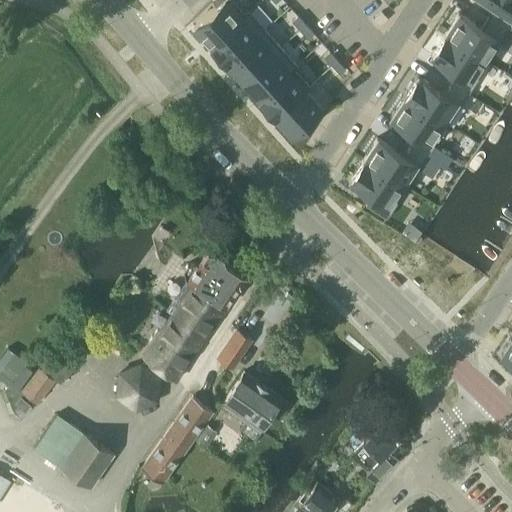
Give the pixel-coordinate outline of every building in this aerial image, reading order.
[(233,0),(222,0),(194,25),(211,44),(249,10),(249,9),(245,12),(233,0)] [(511,0),(486,0),(495,5),(488,16),(509,29),(511,24),(511,0)] [(249,10),(211,44),(212,45),(227,61),(227,62),(265,28),(249,10)] [(459,11),(445,32),(489,60),(509,29),(488,16),(482,26),(459,11)] [(298,14),(292,20),(300,29),(306,23),(298,14)] [(306,23),(300,29),(308,37),(314,32),(306,23)] [(265,28),(227,62),(243,80),(281,45),(265,28)] [(433,51),(431,53),(454,68),(448,78),(468,92),(489,60),(445,32),(445,33),(432,51),(433,51)] [(281,45),(243,80),(259,98),(297,63),(281,45)] [(330,50),(324,55),(332,64),(338,59),(330,50)] [(338,59),(332,64),(340,73),(346,68),(338,59)] [(297,63),(259,98),(260,98),(275,115),(310,84),(295,67),(298,64),(297,63)] [(405,94),(448,123),(468,92),(448,78),(441,88),(418,73),(417,75),(405,94)] [(310,84),(275,115),(292,134),(323,106),(307,88),(311,85),(310,84)] [(405,94),(391,115),(414,130),(407,140),(428,154),(434,143),(431,141),(443,121),(447,124),(448,123),(405,94)] [(378,136),(364,157),(407,185),(428,154),(407,140),(400,150),(378,136)] [(351,176),(350,178),(373,193),(366,203),(387,216),(407,185),(364,157),(363,157),(351,176)] [(409,223),(402,233),(418,244),(423,236),(420,235),(422,231),(409,223)] [(142,354),(176,377),(246,273),(227,260),(224,253),(216,247),(207,247),(198,261),(194,260),(187,261),(182,267),(184,275),(192,281),(143,353),(142,354)] [(79,316),(70,328),(84,338),(92,325),(79,316)] [(252,338),(240,329),(236,327),(216,356),(232,368),(252,338)] [(511,336),(501,353),(511,359),(511,336)] [(10,383),(7,386),(17,393),(34,369),(26,363),(25,362),(10,383)] [(23,392),(38,403),(56,379),(41,367),(23,392)] [(245,370),(223,402),(246,419),(260,428),(270,412),(281,419),(292,403),(245,370)] [(213,408),(193,394),(142,466),(162,481),(213,408)] [(59,412),(36,446),(92,484),(115,450),(59,412)] [(384,422),(353,454),(368,469),(367,470),(376,479),(392,463),(398,456),(395,454),(399,450),(399,445),(395,441),(400,437),(384,422)] [(208,425),(198,440),(205,445),(216,430),(208,425)] [(0,511),(60,511),(0,473),(0,511)] [(317,480),(300,503),(312,511),(328,511),(340,497),(317,480)]
